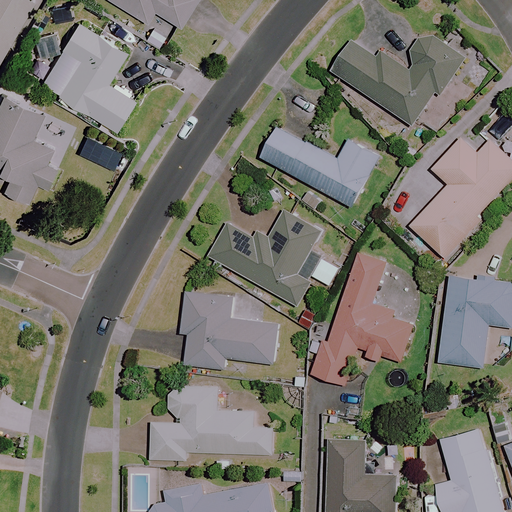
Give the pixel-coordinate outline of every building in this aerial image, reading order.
[(0,0),(0,63),(2,64),(38,2),(35,0),(0,0)] [(114,0),(150,22),(158,10),(184,27),(200,0),(114,0)] [(130,51),(82,23),(67,49),(84,59),(63,96),(121,130),(138,101),(110,85),(130,51)] [(351,39),(331,70),(415,124),(437,91),(443,94),(467,57),(428,32),(406,66),(390,56),(386,62),(351,39)] [(48,116),(6,99),(0,113),(0,171),(13,177),(7,192),(33,203),(41,183),(52,188),(60,169),(50,165),(59,143),(40,135),(48,116)] [(342,161),(281,128),(265,157),(355,206),(383,154),(354,138),(342,161)] [(511,182),(511,157),(491,140),(481,153),(463,138),(437,171),(452,183),(415,228),(451,257),(511,182)] [(334,238),(289,213),(274,240),(261,233),(257,239),(232,225),(213,260),(297,306),(334,238)] [(392,263),(363,254),(334,341),(329,339),(317,375),(348,385),(361,347),(405,362),(418,323),(402,318),(380,300),(382,292),(392,263)] [(511,283),(455,276),(443,362),(487,368),(492,324),(511,326),(511,283)] [(236,297),(192,292),(188,334),(193,334),(189,365),(228,369),(229,358),(277,363),(281,325),(234,320),(236,297)] [(194,452),(276,454),(277,428),(257,427),(257,412),(221,411),(221,388),(175,387),(174,423),(157,423),(155,458),(193,460),(194,452)] [(506,511),(484,429),(445,440),(456,481),(440,485),(447,511),(506,511)] [(400,511),(401,472),(365,471),(366,444),(334,442),(331,511),(400,511)] [(149,443),(125,443),(125,455),(149,455),(149,443)] [(278,511),(273,482),(212,493),(210,483),(170,490),(172,503),(153,506),(153,511),(278,511)]
